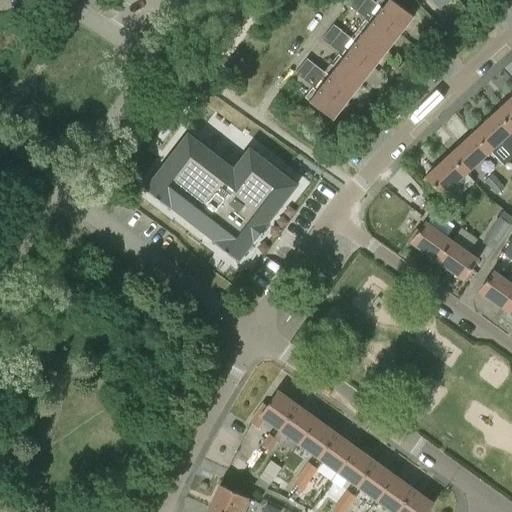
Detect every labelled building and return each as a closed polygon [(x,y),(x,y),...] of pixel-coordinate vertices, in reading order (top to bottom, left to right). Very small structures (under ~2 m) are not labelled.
[(313,96),(308,101),(332,120),(413,17),(391,0),(388,0),(381,9),(370,23),(355,42),(343,57),(328,76),(316,91),(313,96)] [(360,4),(355,0),(351,0),(347,5),(354,11),(360,4)] [(371,0),(363,0),(360,4),(368,9),(374,2),(371,0)] [(360,4),(354,11),(362,17),(368,9),(360,4)] [(332,24),(326,32),(334,38),(340,31),(332,24)] [(340,31),(334,38),(342,44),(348,37),(340,31)] [(334,38),(326,32),(321,39),(328,45),(334,38)] [(342,44),(334,38),(328,45),(336,52),(342,44)] [(306,59),(300,66),(308,72),(313,65),(306,59)] [(313,65),(308,72),(316,78),(321,71),(313,65)] [(308,72),(300,66),(294,73),(302,79),(308,72)] [(308,72),(302,79),(310,86),(316,78),(308,72)] [(176,98),(185,106),(193,96),(183,89),(176,98)] [(511,98),(497,112),(511,129),(511,98)] [(511,129),(497,112),(473,134),(490,153),(503,166),(511,158),(511,129)] [(213,242),(238,261),(253,241),(255,243),(269,225),(267,223),(297,185),(249,148),(233,169),(188,133),(145,189),(169,208),(171,207),(214,240),(213,242)] [(490,153),(473,134),(450,156),(467,175),(490,153)] [(443,196),(467,175),(450,156),(423,180),(433,190),(436,188),(443,196)] [(492,175),(484,182),(496,196),(504,188),(492,175)] [(453,199),(445,209),(456,217),(463,207),(453,199)] [(437,208),(428,201),(423,208),(433,215),(437,208)] [(511,222),(511,217),(503,212),(482,243),(493,250),(511,222)] [(409,240),(437,261),(452,241),(426,223),(420,231),(416,230),(409,240)] [(511,239),(501,254),(511,262),(511,261),(511,239)] [(479,261),(452,241),(437,261),(467,282),(475,271),(473,270),(479,261)] [(511,300),(511,269),(504,280),(494,272),(480,291),(505,310),(511,300)] [(265,419),(278,429),(295,405),(277,392),(267,407),(263,404),(249,423),(258,429),(265,419)] [(281,445),(288,436),(297,443),(314,419),(295,405),(278,429),(279,429),(274,437),(268,433),(259,445),(269,452),(276,441),(281,445)] [(314,419),(297,443),(317,457),(334,433),(314,419)] [(334,433),(317,457),(337,471),(354,447),(334,433)] [(354,447),(337,471),(356,485),(373,461),(354,447)] [(241,474),(247,465),(237,459),(231,467),(241,474)] [(281,468),(270,461),(255,484),(266,491),(281,468)] [(299,472),(309,479),(317,468),(307,461),(299,472)] [(376,499),(393,475),(373,461),(356,485),(376,499)] [(309,479),(299,472),(292,482),(301,490),(309,479)] [(393,511),(396,511),(413,490),(393,475),(376,499),(393,511)] [(221,486),(210,508),(219,511),(242,511),(249,499),(221,486)] [(336,511),(350,493),(346,489),(330,511),(331,511),(336,511)] [(427,511),(433,505),(413,490),(396,511),(427,511)] [(343,511),(355,496),(350,493),(336,511),(343,511)]
